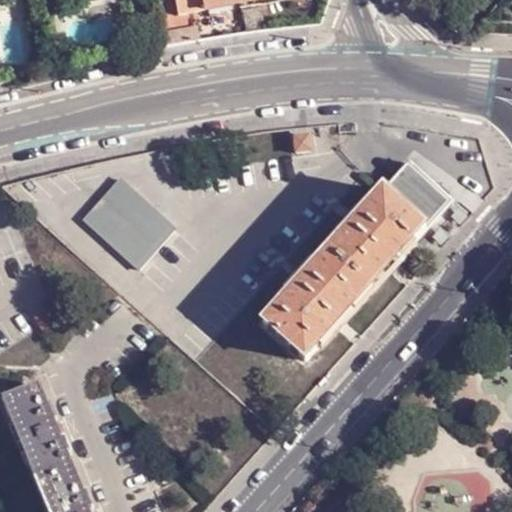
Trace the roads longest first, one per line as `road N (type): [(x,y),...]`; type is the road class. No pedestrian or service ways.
road 1 (tertiary): [(253,511),(511,229)]
road 2 (tertiary): [(0,131),(224,83),(368,69)]
road 3 (tertiary): [(368,69),(424,87),(499,92)]
